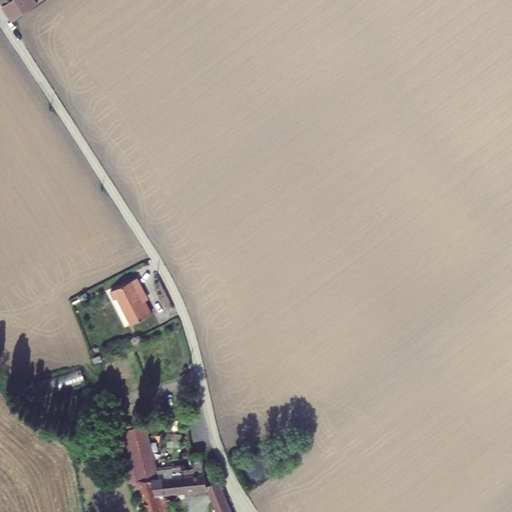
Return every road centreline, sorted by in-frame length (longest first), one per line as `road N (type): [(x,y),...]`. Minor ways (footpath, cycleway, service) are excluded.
road 1 (unclassified): [(252,511),(220,455),(191,334),(167,277),(0,16)]
road 2 (unknown): [(201,376),(121,401),(123,497)]
